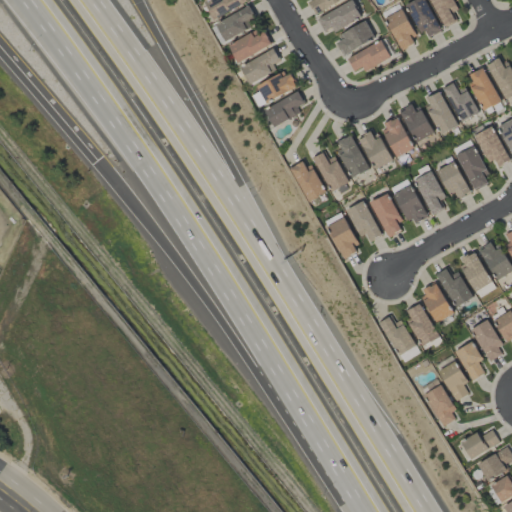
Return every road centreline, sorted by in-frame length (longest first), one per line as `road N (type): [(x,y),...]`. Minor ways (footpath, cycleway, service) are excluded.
road 1 (motorway): [(28,0),(352,490)]
road 2 (motorway): [(0,45),(100,160),(352,490)]
road 3 (motorway): [(312,332),(69,0)]
road 4 (motorway): [(312,332),(138,0)]
road 5 (motorway): [(424,511),(312,332)]
road 6 (residential): [(498,33),(351,106)]
road 7 (residential): [(391,279),(511,204)]
road 8 (residential): [(351,106),(281,0)]
